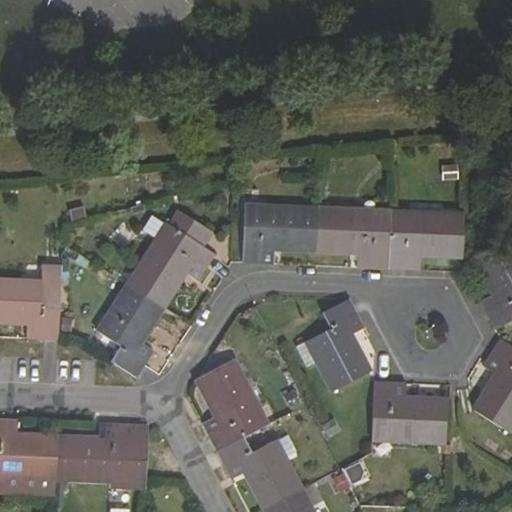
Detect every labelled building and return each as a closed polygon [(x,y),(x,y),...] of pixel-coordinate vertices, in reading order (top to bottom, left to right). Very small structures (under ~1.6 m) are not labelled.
[(316,251),(317,209),(244,207),(241,263),(274,264),(275,250),(316,251)] [(356,268),(387,269),(389,212),(317,209),(316,251),(356,253),(356,268)] [(420,255),(458,255),(460,214),(389,212),(387,269),(419,271),(420,255)] [(164,231),(176,239),(185,224),(173,216),(164,231)] [(176,239),(164,231),(163,232),(148,223),(139,237),(154,246),(127,289),(161,310),(179,281),(192,289),(210,261),(199,254),(208,239),(185,224),(176,239)] [(493,332),(511,322),(511,241),(511,240),(476,258),(495,295),(478,303),(493,332)] [(57,284),(0,281),(0,323),(22,325),(21,339),(56,341),(57,284)] [(161,310),(127,289),(98,334),(120,348),(110,363),(134,378),(142,365),(151,351),(139,343),(161,310)] [(348,337),(363,329),(349,301),(320,315),(328,331),(296,349),(306,368),(317,362),(333,392),(367,373),(348,337)] [(511,348),(498,340),(497,341),(484,363),(481,368),(493,376),(471,411),(492,424),(503,431),(511,416),(511,348)] [(218,453),(245,439),(267,428),(233,361),(197,380),(215,417),(203,423),(218,453)] [(369,440),(445,443),(447,400),(404,399),(405,384),(373,383),(369,440)] [(404,399),(447,400),(448,386),(405,384),(404,399)] [(0,488),(51,490),(52,479),(53,438),(14,437),(14,423),(0,422),(0,488)] [(52,479),(144,482),(145,429),(96,427),(95,440),(53,438),(52,479)] [(263,508),(300,488),(276,441),(253,453),(245,439),(218,453),(232,482),(245,475),(263,508)] [(312,511),(300,488),(263,508),(264,511),(312,511)]
